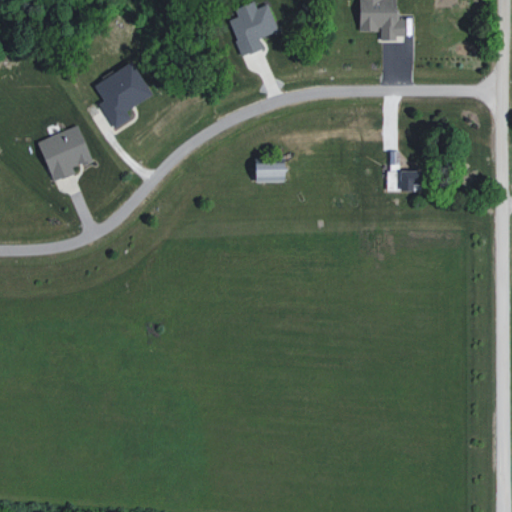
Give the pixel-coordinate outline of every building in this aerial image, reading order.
[(358,0),(359,30),(378,30),(378,38),(404,38),(404,18),(397,18),(396,0),(358,0)] [(268,3),(256,7),(254,1),(234,8),(237,16),(228,19),(241,55),(261,48),(257,38),(278,30),(268,3)] [(114,128),(131,119),(126,110),(151,95),(132,61),(93,84),(102,100),(99,102),(114,128)] [(37,140),(52,181),(74,172),(72,167),(91,160),(78,124),(37,140)] [(255,181),(283,181),(283,158),(254,159),(255,181)]
